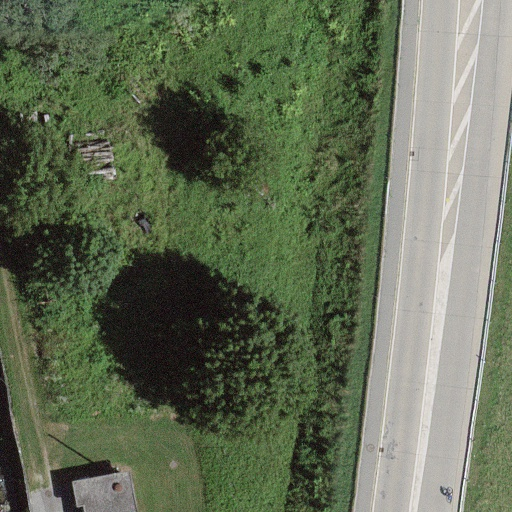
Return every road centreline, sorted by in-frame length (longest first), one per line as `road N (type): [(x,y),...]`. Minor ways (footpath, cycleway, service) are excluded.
road 1 (primary): [(411,511),(468,0)]
road 2 (track): [(41,511),(0,299)]
